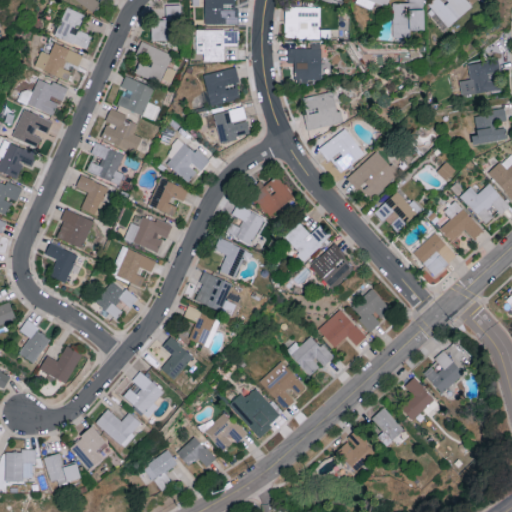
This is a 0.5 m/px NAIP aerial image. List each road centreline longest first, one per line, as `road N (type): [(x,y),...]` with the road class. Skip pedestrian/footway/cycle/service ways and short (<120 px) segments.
road 1 (tertiary): [(200,511),(280,460),(511,245)]
road 2 (residential): [(24,423),(62,424),(75,416),(156,326),(212,196),(285,140)]
road 3 (residential): [(435,317),(308,177),(285,140),(263,39),(266,0)]
road 4 (residential): [(26,287),(24,254),(139,0)]
road 5 (residential): [(123,363),(26,287)]
